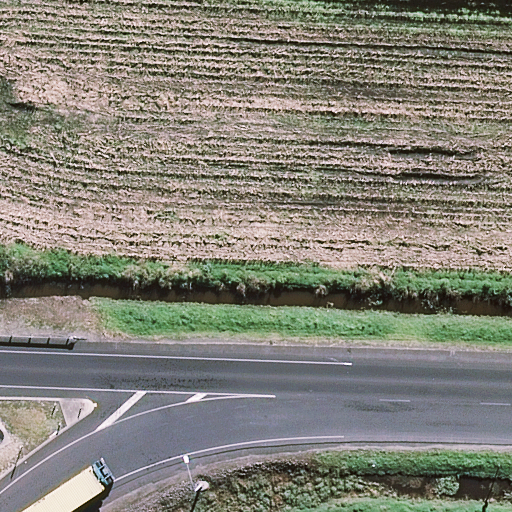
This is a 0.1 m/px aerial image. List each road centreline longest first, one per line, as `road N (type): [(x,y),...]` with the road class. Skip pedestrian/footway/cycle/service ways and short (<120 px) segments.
road 1 (motorway): [(346,399),(95,461),(52,479),(16,511)]
road 2 (motorway): [(0,365),(256,375),(346,399)]
road 3 (unclassified): [(511,405),(346,399)]
